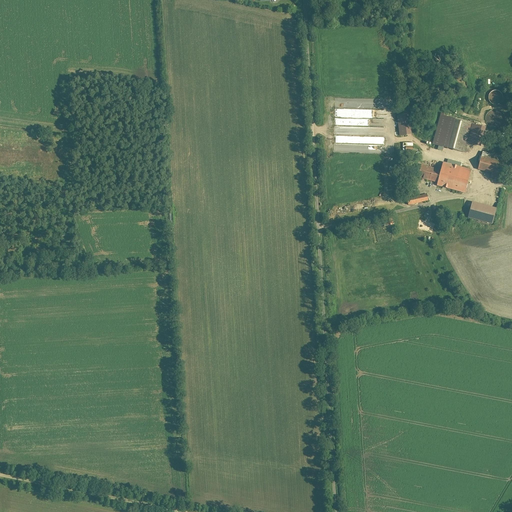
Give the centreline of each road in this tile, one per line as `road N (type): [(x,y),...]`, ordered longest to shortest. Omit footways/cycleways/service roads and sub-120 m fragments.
road 1 (residential): [(337,511),(305,0)]
road 2 (unclassified): [(193,511),(0,475)]
